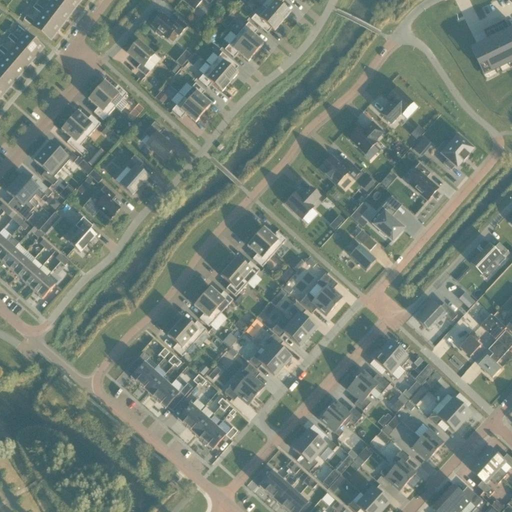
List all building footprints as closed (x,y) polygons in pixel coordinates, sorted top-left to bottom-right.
[(69,17),(78,5),(71,0),(46,0),(50,3),(69,17)] [(212,0),(180,0),(194,11),(203,0),(209,5),(213,1),(212,0)] [(267,11),(282,23),(289,15),(280,6),(284,2),(281,0),(268,0),(262,7),(267,11)] [(60,29),(69,17),(50,3),(44,11),(36,5),(33,9),(41,15),(60,29)] [(274,33),(282,23),(267,11),(259,20),(255,16),(251,21),(260,29),(264,24),(274,33)] [(50,42),(60,29),(41,15),(34,23),(26,17),(24,21),(32,27),(31,27),(50,42)] [(161,15),(151,27),(157,32),(155,34),(160,39),(162,37),(167,41),(172,45),(179,37),(187,28),(178,21),(174,26),(161,15)] [(222,24),(227,28),(235,19),(230,15),(222,24)] [(495,40),(474,50),(487,76),(511,63),(511,28),(508,20),(489,29),(495,40)] [(255,54),(263,45),(253,37),(258,32),(248,24),(236,37),(255,54)] [(15,45),(33,61),(43,49),(25,33),(18,42),(11,35),(8,39),(15,45)] [(236,37),(224,51),(234,59),(238,55),(247,63),(255,54),(236,37)] [(136,70),(145,77),(149,73),(144,68),(154,56),(138,42),(127,54),(140,65),(136,70)] [(23,72),(33,61),(15,45),(8,53),(1,47),(0,47),(0,52),(5,57),(23,72)] [(222,54),(210,68),(229,84),(237,75),(227,67),(231,62),(222,54)] [(190,60),(195,64),(199,59),(194,55),(190,60)] [(0,72),(14,84),(23,72),(5,57),(0,62),(0,72)] [(180,59),(176,63),(177,64),(181,68),(185,63),(180,59)] [(175,65),(170,71),(174,75),(179,69),(175,65)] [(229,84),(210,68),(198,81),(208,90),(212,85),(221,93),(229,84)] [(0,92),(4,95),(14,84),(0,72),(0,92)] [(104,83),(96,92),(115,109),(127,95),(117,87),(113,92),(104,83)] [(195,85),(191,89),(183,98),(203,115),(210,106),(201,98),(205,93),(195,85)] [(390,105),(380,115),(391,125),(401,115),(401,116),(412,104),(397,89),(386,101),(390,105)] [(96,92),(88,101),(97,109),(93,114),(103,122),(115,109),(96,92)] [(160,95),(156,100),(162,105),(166,100),(160,95)] [(183,98),(172,112),(181,120),(185,116),(195,124),(203,115),(183,98)] [(144,110),(138,105),(134,109),(140,115),(144,110)] [(87,122),(77,113),(69,122),(88,139),(100,125),(91,117),(87,122)] [(69,122),(61,131),(71,140),(66,144),(82,158),(86,153),(80,148),(88,139),(69,122)] [(163,163),(167,158),(168,159),(173,154),(172,152),(173,151),(159,138),(164,133),(154,124),(144,136),(151,142),(146,148),(163,163)] [(359,128),(348,140),(365,156),(376,144),(374,143),(383,134),(372,124),(364,133),(359,128)] [(97,132),(104,137),(109,131),(102,126),(97,132)] [(443,144),(437,152),(447,160),(443,165),(450,171),(454,167),(456,169),(462,163),(463,164),(468,158),(467,157),(472,151),(466,145),(467,144),(459,137),(458,138),(457,138),(448,148),(443,144)] [(423,138),(412,151),(421,159),(432,146),(423,138)] [(52,144),(44,153),(62,169),(70,160),(74,164),(78,159),(67,150),(63,154),(52,144)] [(44,153),(35,162),(47,172),(43,176),(54,186),(58,182),(54,178),(62,169),(44,153)] [(127,168),(115,181),(121,186),(120,186),(132,197),(148,179),(138,170),(143,164),(135,157),(125,167),(127,168)] [(319,170),(336,186),(348,174),(354,179),(360,173),(348,162),(343,168),(331,157),(319,170)] [(92,168),(95,165),(97,163),(91,158),(89,161),(87,164),(92,168)] [(82,162),(78,167),(83,171),(87,166),(82,162)] [(418,175),(409,185),(428,201),(438,189),(426,179),(431,174),(420,164),(414,171),(418,175)] [(93,172),(89,177),(98,185),(103,180),(93,172)] [(14,185),(32,201),(36,197),(41,202),(45,197),(48,199),(52,194),(37,181),(33,186),(22,176),(14,185)] [(364,183),(370,188),(374,184),(368,178),(364,183)] [(384,181),(380,185),(386,190),(389,187),(384,181)] [(32,201),(14,185),(6,194),(17,204),(12,210),(27,223),(33,217),(30,214),(34,209),(29,205),(32,201)] [(68,186),(60,196),(65,200),(73,191),(68,186)] [(114,196),(105,187),(100,192),(105,196),(100,202),(94,196),(82,208),(93,218),(99,212),(110,221),(120,209),(112,202),(110,200),(114,196)] [(297,193),(285,206),(301,221),(302,220),(308,226),(317,216),(312,210),(313,208),(311,206),(319,198),(310,189),(302,198),(297,193)] [(385,205),(369,223),(379,232),(378,233),(384,239),(386,238),(392,243),(402,230),(390,220),(396,213),(385,205)] [(55,214),(50,219),(55,224),(60,219),(55,214)] [(339,217),(336,220),(341,225),(344,221),(339,217)] [(81,254),(95,237),(89,231),(93,227),(83,218),(76,227),(80,231),(69,243),(81,254)] [(362,220),(357,225),(362,229),(366,224),(362,220)] [(274,255),(286,241),(276,233),(272,238),(263,230),(255,239),(274,255)] [(367,237),(362,232),(355,239),(361,245),(367,237)] [(367,237),(361,245),(369,252),(376,245),(367,237)] [(0,249),(0,262),(2,264),(14,250),(19,245),(11,238),(6,243),(0,249)] [(262,269),(274,255),(255,239),(247,247),(256,256),(252,260),(262,269)] [(490,245),(471,265),(483,276),(483,275),(495,263),(499,267),(506,260),(503,258),(495,249),(490,245)] [(359,247),(349,257),(366,273),(376,262),(359,247)] [(10,271),(22,258),(14,250),(2,264),(10,271)] [(18,279),(30,265),(22,258),(10,271),(18,279)] [(247,285),(259,272),(250,263),(246,268),(236,259),(229,268),(247,285)] [(309,260),(306,264),(312,269),(316,266),(309,260)] [(290,268),(295,273),(299,269),(293,264),(290,268)] [(26,286),(38,272),(30,265),(18,279),(26,286)] [(235,299),(247,285),(229,268),(221,277),(230,286),(226,290),(235,299)] [(34,293),(46,279),(38,272),(26,286),(34,293)] [(317,285),(313,290),(334,309),(342,299),(333,291),(337,286),(325,275),(316,285),(317,285)] [(34,293),(42,300),(55,287),(54,286),(58,283),(50,276),(46,279),(34,293)] [(286,286),(283,290),(289,296),(293,292),(286,286)] [(221,315),(233,301),(223,293),(219,298),(210,289),(202,298),(221,315)] [(308,295),(299,304),(312,315),(316,310),(326,318),(334,309),(313,290),(308,295)] [(281,291),(275,299),(280,303),(286,295),(281,291)] [(234,303),(238,307),(245,299),(241,296),(234,303)] [(468,297),(462,304),(468,309),(474,303),(468,297)] [(209,328),(221,315),(202,298),(194,307),(203,315),(199,320),(209,328)] [(426,311),(416,321),(429,333),(444,316),(451,323),(457,317),(444,305),(439,310),(431,303),(424,309),(426,311)] [(296,304),(288,313),(292,317),(288,322),(308,339),(316,329),(301,317),(305,312),(296,304)] [(262,313),(258,318),(263,322),(267,317),(262,313)] [(496,341),(507,329),(506,328),(492,316),(481,327),(496,341)] [(194,345),(206,331),(197,323),(193,328),(183,319),(175,328),(194,345)] [(280,322),(272,332),(280,339),(284,334),(300,348),(308,339),(288,322),(284,326),(280,322)] [(235,326),(240,332),(244,328),(238,323),(235,326)] [(182,358),(194,345),(175,328),(167,337),(177,346),(173,350),(182,358)] [(249,329),(245,333),(252,339),(256,335),(249,329)] [(471,359),(482,347),(478,344),(480,341),(472,333),(467,338),(469,340),(461,349),(471,359)] [(511,348),(511,337),(506,333),(489,351),(493,354),(480,368),(493,379),(501,371),(496,365),(511,348)] [(230,335),(223,343),(230,349),(236,341),(230,335)] [(273,335),(265,344),(270,348),(265,353),(282,368),(290,358),(279,348),(283,344),(273,335)] [(389,343),(381,352),(398,367),(401,369),(409,360),(389,343)] [(231,349),(227,353),(233,359),(237,355),(231,349)] [(164,350),(159,356),(164,360),(169,354),(164,350)] [(381,352),(373,362),(390,376),(398,367),(381,352)] [(257,354),(249,363),(257,371),(261,366),(274,377),(282,368),(265,353),(261,358),(257,354)] [(143,355),(134,365),(139,369),(148,360),(143,355)] [(173,357),(168,363),(172,367),(174,366),(178,361),(173,357)] [(419,359),(413,365),(417,368),(423,362),(419,359)] [(144,364),(130,379),(139,387),(152,372),(144,364)] [(203,366),(197,372),(203,377),(208,371),(203,366)] [(249,366),(240,375),(245,379),(241,384),(256,398),(264,388),(255,380),(259,375),(249,366)] [(428,366),(415,381),(421,386),(434,371),(428,366)] [(152,372),(139,387),(148,395),(161,380),(152,372)] [(363,372),(355,382),(370,395),(376,401),(380,396),(389,386),(377,375),(372,381),(363,372)] [(212,373),(208,378),(212,382),(216,377),(212,373)] [(435,373),(431,377),(437,383),(441,379),(435,373)] [(198,376),(193,382),(197,386),(199,385),(203,380),(198,376)] [(161,380),(148,395),(156,402),(170,387),(161,380)] [(355,382),(346,391),(358,401),(354,405),(362,413),(370,404),(366,400),(370,395),(355,382)] [(416,383),(412,388),(417,392),(421,387),(416,383)] [(232,385),(224,394),(233,402),(237,398),(248,407),(256,398),(241,384),(236,389),(232,385)] [(170,387),(156,402),(165,410),(178,395),(170,387)] [(422,388),(420,390),(426,396),(428,393),(422,388)] [(406,391),(402,395),(408,401),(412,397),(406,391)] [(401,396),(397,400),(404,406),(407,402),(401,396)] [(447,396),(439,404),(445,409),(462,424),(470,415),(454,400),(453,401),(447,396)] [(414,397),(410,401),(416,407),(420,402),(414,397)] [(191,406),(177,421),(186,429),(199,414),(199,413),(204,407),(197,401),(191,407),(191,406)] [(220,407),(219,409),(224,413),(229,407),(225,403),(220,407)] [(335,403),(327,412),(342,425),(343,425),(345,428),(349,423),(354,427),(362,418),(352,409),(348,414),(335,403)] [(408,403),(404,406),(411,412),(414,408),(408,403)] [(394,406),(390,410),(395,414),(399,411),(394,406)] [(199,414),(186,429),(194,436),(208,421),(207,421),(213,415),(205,408),(200,414),(199,414)] [(433,414),(428,419),(437,427),(441,422),(453,433),(462,424),(445,409),(437,418),(433,414)] [(327,412),(319,421),(339,438),(343,434),(338,430),(342,425),(327,412)] [(395,418),(392,421),(398,427),(401,423),(395,418)] [(208,421),(194,436),(203,444),(216,429),(208,421)] [(385,428),(382,432),(388,437),(392,433),(385,428)] [(216,429),(203,444),(212,452),(225,437),(216,429)] [(233,429),(225,437),(230,441),(237,433),(233,429)] [(429,431),(421,440),(436,454),(444,445),(429,431)] [(308,432),(300,441),(317,456),(320,458),(328,449),(332,453),(336,448),(327,440),(323,444),(308,432)] [(381,433),(376,438),(381,442),(385,437),(381,433)] [(421,440),(413,448),(428,462),(436,454),(421,440)] [(300,441),(292,450),(305,462),(301,466),(309,474),(317,464),(313,461),(317,456),(300,441)] [(486,455),(481,461),(503,481),(508,476),(501,470),(506,464),(511,469),(511,459),(507,455),(503,460),(491,450),(490,451),(488,451),(486,454),(486,455)] [(351,451),(347,455),(354,461),(357,457),(351,451)] [(397,465),(392,470),(407,484),(416,475),(405,464),(409,460),(400,452),(392,461),(397,465)] [(349,458),(343,464),(348,468),(353,462),(349,458)] [(358,458),(354,462),(361,467),(364,464),(358,458)] [(503,481),(481,461),(476,466),(475,466),(472,469),(472,470),(471,472),(483,482),(478,488),(490,498),(495,493),(487,485),(492,480),(498,486),(503,481)] [(291,462),(286,468),(290,472),(295,466),(291,462)] [(353,463),(350,467),(356,473),(360,469),(353,463)] [(295,466),(290,472),(294,476),(300,470),(295,466)] [(384,471),(380,475),(399,493),(407,484),(392,470),(388,475),(384,471)] [(273,474),(259,489),(268,496),(281,481),(273,474)] [(308,477),(303,483),(307,487),(312,481),(308,477)] [(329,478),(323,484),(328,488),(333,482),(329,478)] [(281,481),(268,496),(277,504),(290,489),(281,481)] [(312,481),(307,487),(312,491),(317,485),(312,481)] [(333,485),(328,490),(333,494),(338,489),(333,485)] [(368,485),(364,489),(368,493),(364,498),(379,511),(381,511),(389,504),(368,485)] [(455,488),(444,500),(457,511),(462,511),(471,503),(478,509),(482,504),(472,495),(467,499),(455,488)] [(290,489),(277,504),(285,511),(299,497),(290,489)] [(327,495),(321,501),(329,508),(334,502),(327,495)] [(299,497),(285,511),(300,511),(307,505),(299,497)] [(352,503),(347,507),(352,511),(358,511),(360,511),(361,511),(379,511),(364,498),(356,506),(352,503)] [(457,511),(444,500),(433,511),(457,511)] [(498,501),(493,506),(499,511),(502,511),(505,508),(498,501)] [(337,503),(331,509),(334,511),(336,511),(341,507),(337,503)]
